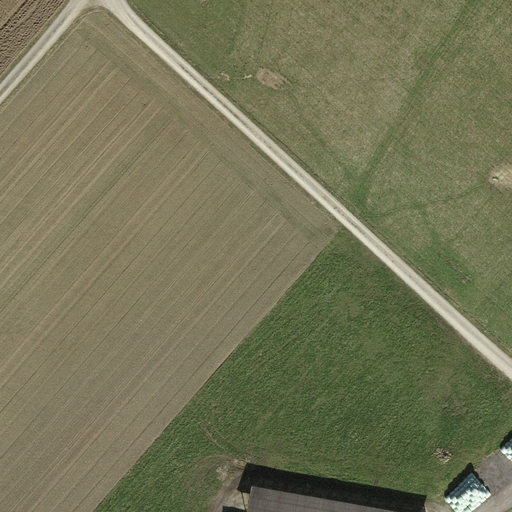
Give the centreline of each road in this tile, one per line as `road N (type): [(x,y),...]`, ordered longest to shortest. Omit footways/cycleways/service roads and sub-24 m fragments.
road 1 (track): [(511,367),(112,0)]
road 2 (track): [(0,101),(90,0)]
